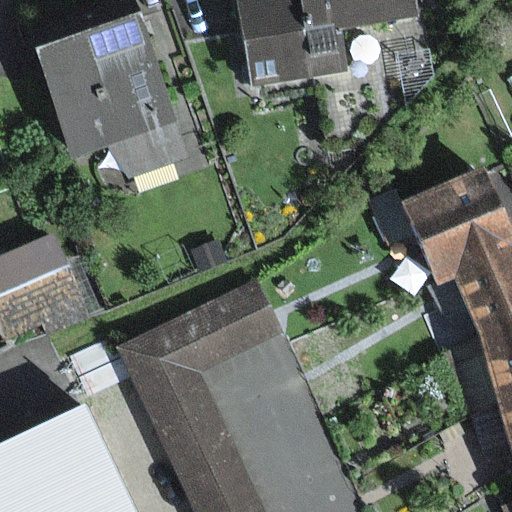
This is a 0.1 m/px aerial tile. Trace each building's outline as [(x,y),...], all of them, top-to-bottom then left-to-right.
[(402,0),(285,0),(287,7),(216,16),(227,99),(305,89),(299,44),(406,30),(402,0)] [(140,30),(33,61),(64,167),(171,136),(140,30)] [(511,255),(484,186),(416,213),(444,284),(453,281),(511,257),(511,255)] [(52,241),(0,261),(0,345),(81,314),(52,241)] [(511,257),(453,281),(477,341),(511,327),(511,257)] [(268,511),(202,378),(284,338),(256,282),(113,352),(192,511),(268,511)] [(511,327),(477,341),(508,419),(511,417),(511,327)] [(130,511),(80,406),(0,444),(0,511),(130,511)]
